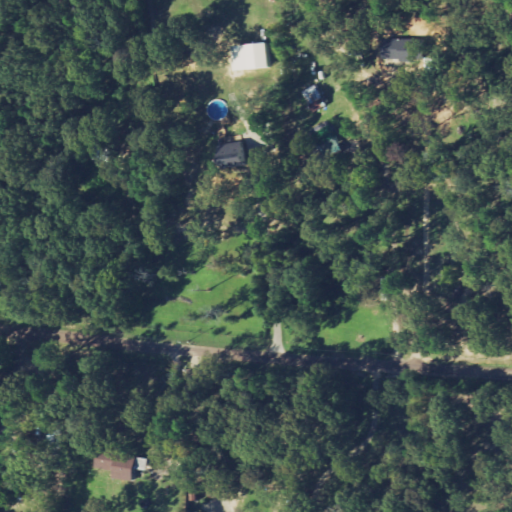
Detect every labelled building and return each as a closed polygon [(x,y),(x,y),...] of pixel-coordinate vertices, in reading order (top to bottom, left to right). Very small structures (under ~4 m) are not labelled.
[(424,61),(424,39),(381,40),(382,62),(424,61)] [(233,46),(234,71),(269,70),(268,45),(233,46)] [(217,169),(246,167),(245,146),(216,148),(217,169)] [(106,163),(106,150),(87,148),(86,162),(106,163)] [(98,448),(94,474),(134,479),(137,461),(146,462),(145,468),(148,469),(149,461),(136,459),(137,453),(98,448)]
